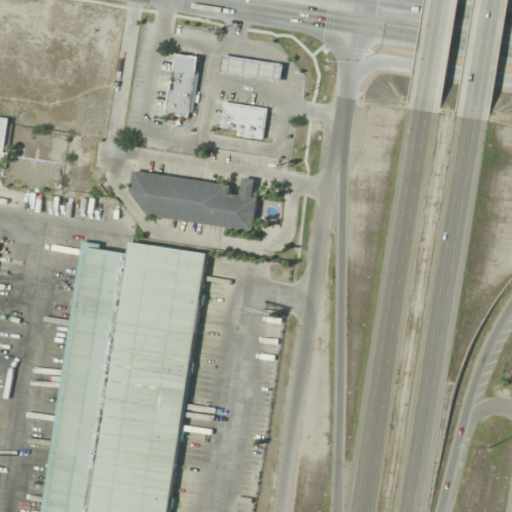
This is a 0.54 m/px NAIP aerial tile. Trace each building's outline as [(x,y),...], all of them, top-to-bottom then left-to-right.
[(201,57),(176,53),(167,114),(193,117),(201,57)] [(282,81),(285,64),(224,54),(221,72),(282,81)] [(264,138),(268,107),(225,101),(221,126),(232,128),(232,134),(264,138)] [(46,134),(17,131),(15,147),(44,150),(46,134)] [(233,185),(141,171),(135,213),(255,231),(260,197),(255,196),(257,179),(245,177),(242,195),(232,194),(233,185)] [(84,243),(43,511),(170,511),(209,254),(136,243),(135,251),(84,243)]
